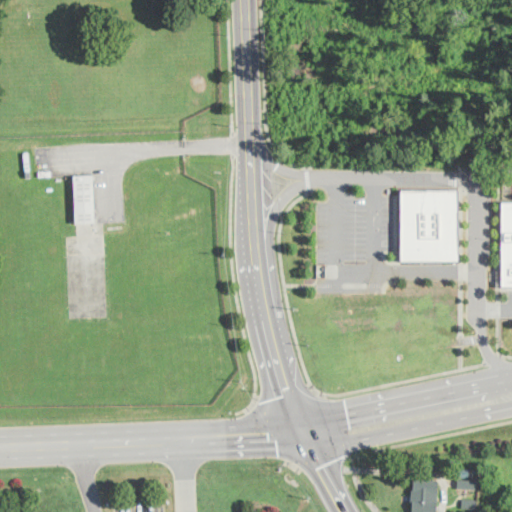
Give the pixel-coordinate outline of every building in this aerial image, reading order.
[(78,223),(76,223),(74,176),(93,175),(95,222),(78,223)] [(402,190),(459,189),(460,260),(403,261),(402,190)] [(500,201),(511,200),(511,285),(501,286),(500,201)] [(470,470),(469,478),(458,477),(459,469),(470,470)] [(476,478),(476,488),(457,487),(458,477),(476,478)] [(438,481),(437,511),(412,511),(414,480),(438,481)] [(477,500),(476,509),(462,509),(463,499),(477,500)]
